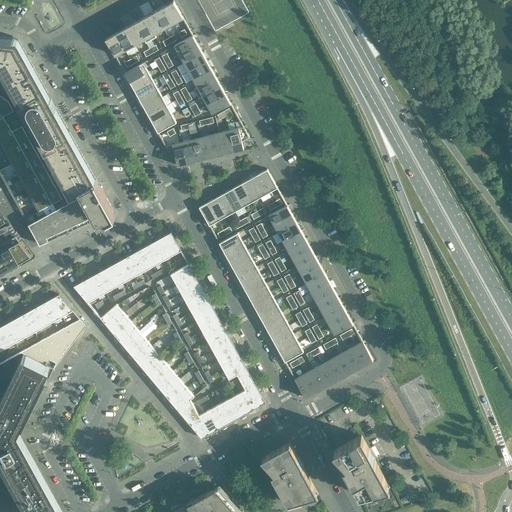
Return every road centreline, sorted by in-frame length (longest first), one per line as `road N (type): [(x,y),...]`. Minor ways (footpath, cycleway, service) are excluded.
road 1 (residential): [(298,416),(380,374),(388,359),(188,0)]
road 2 (trunk): [(333,27),(333,48),(374,128),(511,470)]
road 3 (trunk): [(333,27),(511,351)]
road 4 (trunk): [(511,318),(335,0)]
road 5 (residential): [(122,508),(88,445),(107,391),(85,374),(45,445),(81,511)]
road 6 (trunk): [(511,229),(346,0)]
road 7 (residential): [(298,416),(179,200)]
road 8 (residential): [(122,508),(298,416)]
road 9 (residential): [(179,200),(83,29)]
road 10 (residential): [(43,52),(138,223)]
road 11 (residential): [(0,299),(138,223)]
